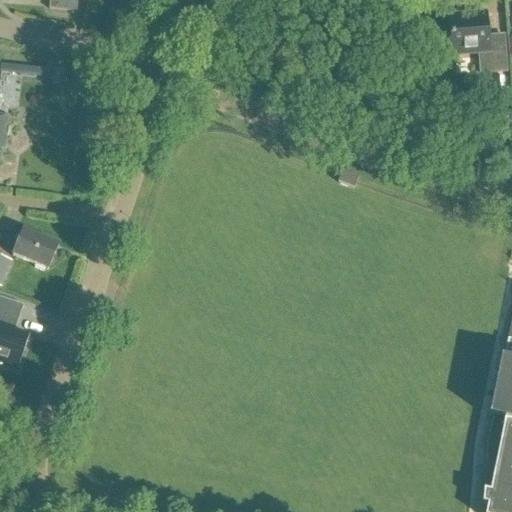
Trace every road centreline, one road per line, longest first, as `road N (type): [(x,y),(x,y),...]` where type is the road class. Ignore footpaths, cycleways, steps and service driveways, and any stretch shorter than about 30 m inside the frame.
road 1 (residential): [(511,206),(385,170),(202,95),(166,101),(117,217),(36,455),(40,491)]
road 2 (residential): [(138,65),(0,31)]
road 3 (residential): [(138,65),(177,52),(248,0)]
